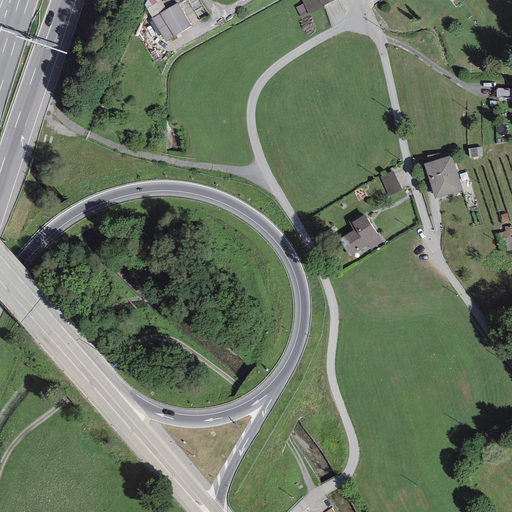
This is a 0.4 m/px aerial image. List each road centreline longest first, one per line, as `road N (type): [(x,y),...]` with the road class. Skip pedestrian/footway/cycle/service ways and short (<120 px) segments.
road 1 (unclassified): [(362,15),(274,68),(250,108),(258,154),(330,294),(331,373),(353,447),(344,477),(297,511)]
road 2 (motorway): [(0,291),(44,233),(96,199),(167,185),(209,193),(264,223),(298,272),(302,331),(279,382)]
road 3 (track): [(315,493),(288,440),(240,389),(189,349),(157,336),(108,359),(26,430),(0,467)]
road 4 (unclassified): [(511,364),(433,244),(384,56),(362,15)]
road 5 (primary): [(0,287),(196,511)]
road 6 (motorway): [(279,382),(238,412),(194,420),(149,410),(105,377)]
road 7 (motorway): [(0,184),(62,0)]
road 8 (primary): [(215,511),(105,377)]
road 9 (primary): [(105,377),(0,256)]
road 10 (motorway): [(279,382),(217,511)]
